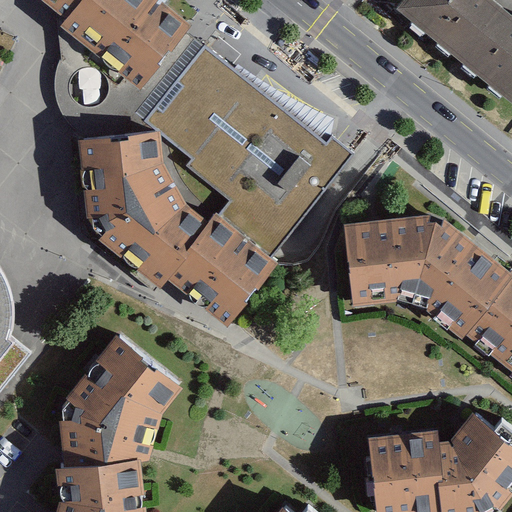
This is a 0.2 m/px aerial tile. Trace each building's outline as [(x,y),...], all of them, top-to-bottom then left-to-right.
[(37,0),(66,22),(83,0),(37,0)] [(192,29),(155,0),(83,0),(66,22),(61,29),(141,93),(192,29)] [(511,4),(506,0),(400,0),(395,8),(511,100),(511,4)] [(205,46),(196,38),(135,114),(161,134),(194,160),(189,167),(230,200),(217,217),(272,261),(357,154),(332,134),(327,142),(205,46)] [(164,165),(161,134),(79,143),(87,221),(99,243),(161,292),(169,282),(228,329),(234,321),(278,266),(272,261),(217,217),(214,215),(208,223),(187,206),(164,165)] [(436,205),(345,216),(353,299),(413,294),(436,205)] [(511,272),(511,265),(436,205),(413,294),(466,332),(511,272)] [(0,393),(31,355),(15,343),(14,345),(9,341),(13,329),(14,315),(12,302),(9,288),(4,277),(0,271),(0,393)] [(511,272),(466,332),(511,366),(511,272)] [(185,380),(116,328),(81,364),(68,384),(57,412),(65,454),(137,451),(149,453),(159,410),(185,380)] [(511,486),(511,436),(472,405),(453,434),(440,435),(446,505),(445,511),(493,507),(511,486)] [(440,435),(439,422),(369,428),(376,511),(446,505),(440,435)] [(146,511),(137,451),(53,456),(58,487),(53,511),(146,511)] [(302,511),(281,496),(269,511),(302,511)]
